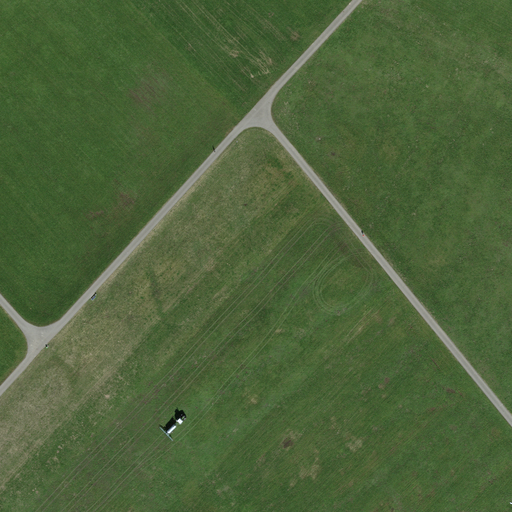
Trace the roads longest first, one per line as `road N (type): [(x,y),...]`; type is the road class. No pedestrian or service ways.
road 1 (track): [(362,0),(40,344)]
road 2 (track): [(257,109),(511,422)]
